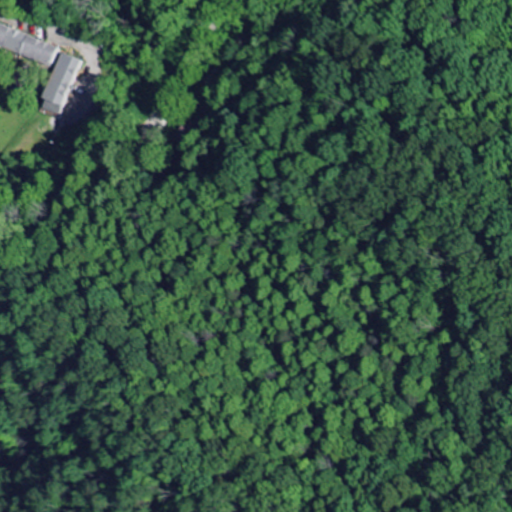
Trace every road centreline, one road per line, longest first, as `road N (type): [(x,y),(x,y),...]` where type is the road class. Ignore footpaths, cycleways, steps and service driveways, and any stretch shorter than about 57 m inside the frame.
road 1 (residential): [(14,511),(26,463),(0,434),(7,218),(65,200),(112,169),(187,76),(226,0)]
road 2 (residential): [(0,6),(86,43),(95,57),(91,106)]
